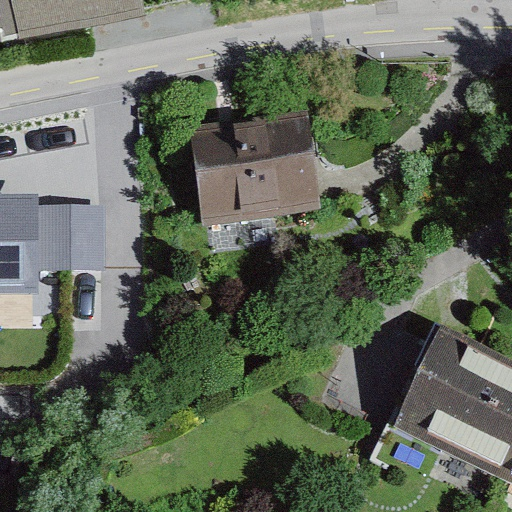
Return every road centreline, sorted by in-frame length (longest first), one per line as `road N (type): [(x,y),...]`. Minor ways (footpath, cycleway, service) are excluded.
road 1 (residential): [(511,38),(423,28),(315,38),(0,92)]
road 2 (unknown): [(83,104),(100,124),(126,264),(119,327),(70,375)]
